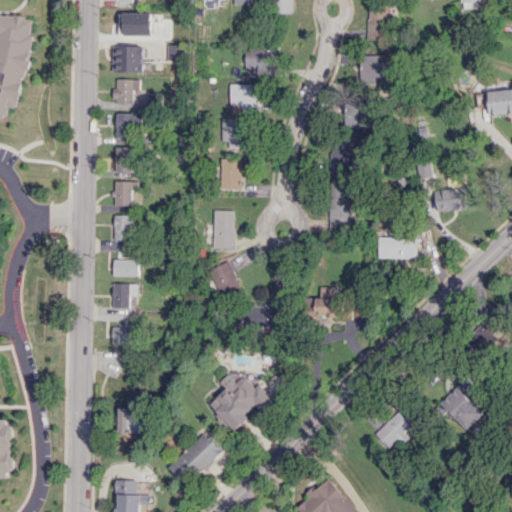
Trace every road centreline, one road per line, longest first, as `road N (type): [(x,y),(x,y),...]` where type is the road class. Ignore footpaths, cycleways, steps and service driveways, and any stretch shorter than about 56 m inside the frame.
road 1 (tertiary): [(85,0),(77,511)]
road 2 (tertiary): [(511,232),(220,511)]
road 3 (residential): [(320,0),(329,46),(300,115),(285,203),(266,229),(276,244),(298,234),(285,203)]
